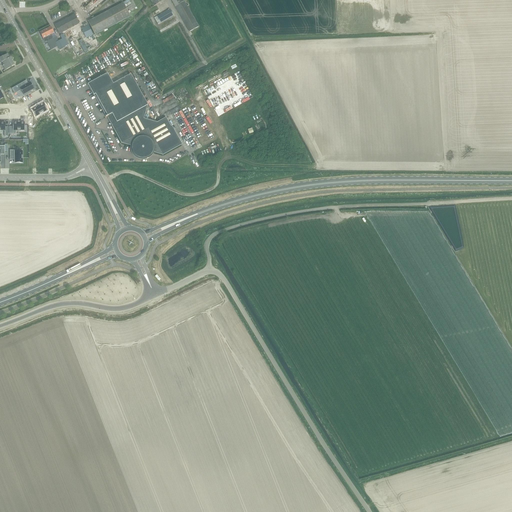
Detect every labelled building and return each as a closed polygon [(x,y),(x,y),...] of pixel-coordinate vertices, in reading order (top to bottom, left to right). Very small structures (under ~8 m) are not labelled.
[(189,31),(198,26),(183,0),(171,0),(183,20),(189,31)] [(110,10),(88,22),(95,35),(117,23),(130,16),(123,3),(110,10)] [(160,23),(173,15),(170,9),(156,17),(160,23)] [(59,34),(79,24),(74,14),(54,25),(59,34)] [(50,39),(52,38),(55,36),(50,27),(45,30),(50,39)] [(50,39),(45,30),(39,33),(45,42),(50,39)] [(59,49),(68,44),(62,34),(59,36),(61,39),(55,43),(59,49)] [(5,70),(14,65),(10,58),(9,58),(7,54),(1,58),(0,56),(0,61),(1,63),(1,62),(5,70)] [(8,81),(12,87),(22,82),(21,79),(26,75),(22,68),(11,75),(13,78),(8,81)] [(87,79),(86,78),(89,77),(87,70),(84,72),(78,74),(80,79),(83,78),(84,80),(87,79)] [(171,127),(171,126),(166,117),(157,122),(144,119),(148,105),(131,74),(113,84),(107,73),(88,84),(94,95),(95,94),(107,116),(105,117),(106,117),(108,116),(112,117),(111,122),(113,122),(112,124),(122,142),(138,147),(138,148),(139,149),(139,150),(140,151),(142,152),(143,152),(144,151),(145,151),(146,150),(147,149),(163,154),(180,144),(171,127)] [(26,80),(11,89),(14,94),(21,90),(23,95),(34,89),(30,82),(28,83),(26,80)] [(41,102),(30,109),(34,116),(46,110),(41,102)] [(15,130),(25,129),(25,121),(13,121),(13,126),(10,126),(10,133),(13,133),(15,133),(15,130)] [(54,121),(48,124),(47,121),(40,125),(43,131),(45,129),(47,134),(58,128),(54,121)] [(5,123),(0,122),(0,130),(4,131),(4,136),(8,136),(8,127),(5,127),(5,123)] [(33,162),(42,162),(42,158),(48,157),(48,150),(42,150),(42,149),(33,149),(33,162)] [(15,150),(10,150),(10,159),(15,159),(15,160),(15,163),(23,163),(22,151),(15,151),(15,150)] [(388,209),(372,210),(376,219),(375,219),(383,234),(383,230),(380,225),(380,223),(384,223),(385,223),(385,222),(384,213),(390,212),(388,209)]
